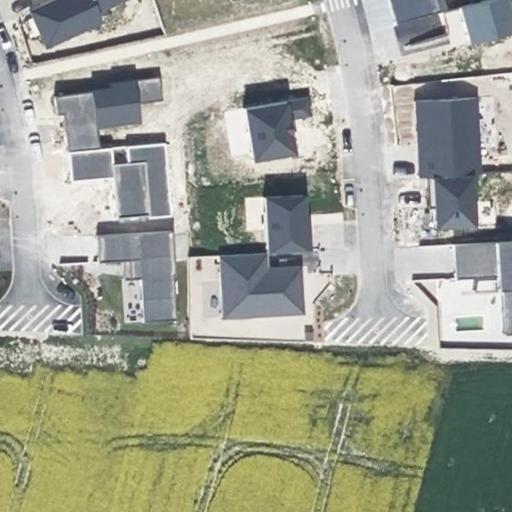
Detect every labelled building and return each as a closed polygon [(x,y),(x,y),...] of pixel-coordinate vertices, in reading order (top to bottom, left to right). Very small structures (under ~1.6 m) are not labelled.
[(121,0),(57,0),(28,14),(43,48),(98,23),(94,13),(121,0)] [(385,0),(393,27),(444,13),(440,0),(385,0)] [(501,0),(493,0),(444,13),(454,49),(511,34),(501,0)] [(160,79),(54,97),(57,113),(64,114),(69,152),(100,150),(98,130),(143,125),(139,104),(164,102),(160,79)] [(240,111),(249,163),(290,156),(284,121),(306,117),(303,100),(240,111)] [(432,229),(475,226),(473,204),(469,205),(467,177),(477,176),(473,100),(412,103),(417,180),(424,179),(425,199),(430,199),(432,229)] [(117,219),(170,215),(165,145),(100,150),(69,152),(71,182),(114,179),(117,219)] [(300,197),(260,199),(264,254),(308,252),(307,234),(302,234),(300,197)] [(171,234),(95,238),(96,264),(120,263),(121,281),(138,280),(140,324),(173,322),(171,278),(173,278),(171,234)] [(511,244),(451,248),(453,282),(501,279),(502,293),(500,292),(502,337),(511,336),(511,244)] [(264,254),(217,257),(220,319),(300,315),(297,269),(264,271),(264,254)] [(270,265),(296,264),(296,254),(269,255),(270,265)]
